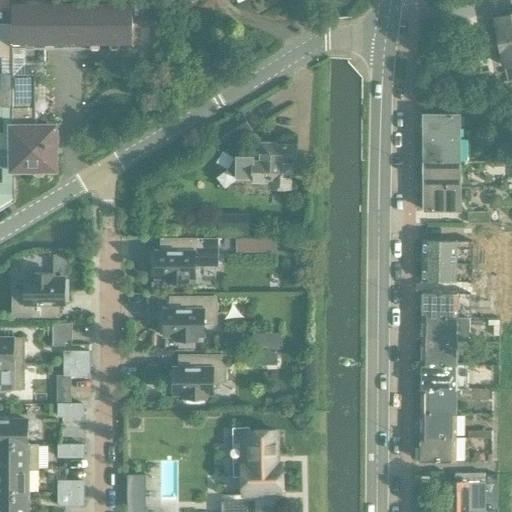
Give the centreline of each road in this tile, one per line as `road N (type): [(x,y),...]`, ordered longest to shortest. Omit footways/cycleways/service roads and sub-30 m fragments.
road 1 (tertiary): [(386,39),(375,511)]
road 2 (residential): [(104,511),(108,248),(100,173)]
road 3 (unclassified): [(100,173),(313,44),(386,39)]
